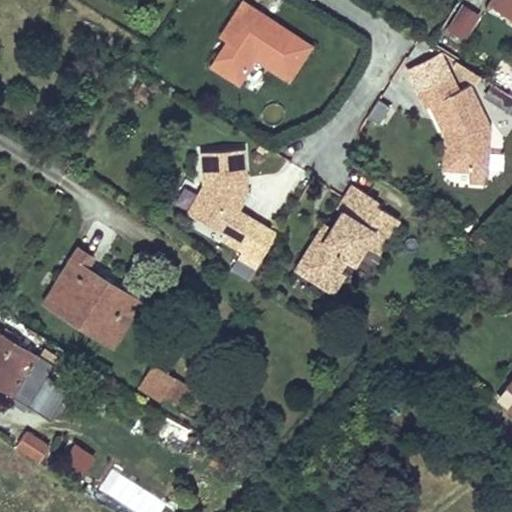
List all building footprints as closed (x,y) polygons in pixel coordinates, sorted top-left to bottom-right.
[(459,31),(473,7),(461,0),(456,0),(444,22),(459,31)] [(511,0),(482,0),(511,17),(511,0)] [(228,39),(212,64),(238,82),(255,57),(289,78),(310,45),(277,23),(272,31),(253,18),(258,11),(244,2),(223,34),(228,39)] [(450,76),(438,52),(406,68),(418,92),(450,76)] [(496,77),(510,85),(511,81),(511,58),(509,57),(496,77)] [(482,110),(469,84),(468,85),(458,90),(450,76),(418,92),(425,106),(430,103),(442,126),(446,134),(450,135),(453,140),(451,169),(460,169),(473,170),(487,171),(488,169),(489,139),(490,127),(482,110)] [(450,135),(446,134),(444,168),(451,169),(453,140),(450,135)] [(250,190),(247,145),(206,147),(209,181),(214,181),(214,184),(198,213),(226,229),(227,230),(225,232),(240,241),(255,215),(243,208),(241,207),(250,190)] [(104,174),(126,188),(137,171),(115,157),(104,174)] [(444,182),(468,183),(468,170),(444,169),(444,182)] [(472,180),(487,181),(487,171),(473,170),(472,180)] [(214,184),(214,181),(209,181),(192,210),(198,213),(214,184)] [(399,218),(376,204),(380,201),(353,183),(347,193),(347,192),(337,208),(342,211),(332,226),(329,230),(333,233),(327,244),(322,241),(311,244),(296,270),(319,285),(337,274),(339,270),(347,257),(353,260),(355,261),(366,244),(379,252),(399,218)] [(279,229),(255,215),(240,241),(264,255),(279,229)] [(332,226),(325,222),(311,244),(322,241),(327,244),(333,233),(329,230),(332,226)] [(127,316),(118,310),(127,293),(84,265),(90,255),(77,247),(45,300),(110,341),(127,316)] [(344,275),(339,271),(337,274),(319,285),(333,294),(344,275)] [(127,293),(118,310),(127,316),(137,299),(127,293)] [(0,334),(0,385),(26,402),(49,365),(0,334)] [(138,386),(160,400),(173,379),(152,365),(138,386)] [(173,379),(160,400),(172,407),(185,386),(173,379)] [(155,440),(184,446),(188,427),(159,421),(155,440)] [(13,450),(41,459),(49,438),(20,428),(13,450)] [(72,440),(62,463),(85,474),(95,451),(72,440)]
